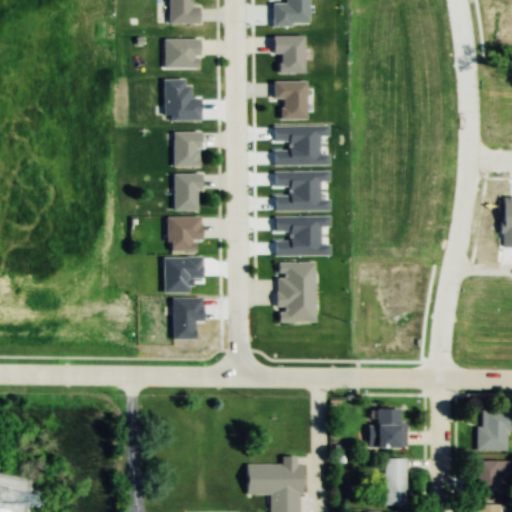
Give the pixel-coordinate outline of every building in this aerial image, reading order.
[(163,0),(164,22),(194,22),(194,5),(187,5),(187,0),(163,0)] [(299,35),(267,35),(267,54),(273,54),(273,72),(299,72),(299,35)] [(159,67),(194,67),(194,37),(159,37),(159,67)] [(268,80),(268,99),(277,99),(277,119),(301,119),(301,81),(268,80)] [(194,166),(194,131),(167,131),(167,166),(194,166)] [(168,209),(194,209),(194,173),(168,173),(168,209)] [(196,239),(196,216),(161,216),(161,251),(191,251),(191,239),(196,239)] [(311,261),(272,262),(272,322),(311,321),(311,261)] [(403,422),(395,422),(395,408),(369,408),(369,447),(403,447),(403,422)] [(474,450),(504,450),(504,429),(511,429),(511,408),(474,409),(474,450)] [(295,511),(296,456),(277,456),(277,463),(240,463),(240,494),(265,494),(265,511),(295,511)] [(381,504),(403,504),(403,458),(381,458),(381,504)] [(472,493),(507,493),(507,459),(472,459),(472,493)] [(497,511),(497,503),(471,504),(471,511),(497,511)]
